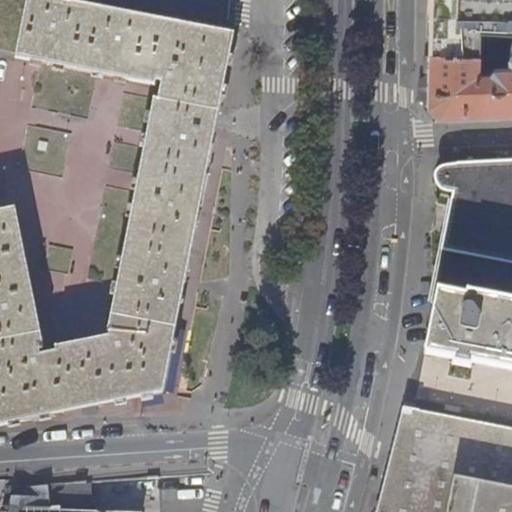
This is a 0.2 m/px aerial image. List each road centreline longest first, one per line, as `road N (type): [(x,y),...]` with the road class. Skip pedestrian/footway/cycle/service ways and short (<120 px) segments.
road 1 (secondary): [(339,0),(328,270),(288,454)]
road 2 (secondary): [(334,469),(370,288),(382,137)]
road 3 (residential): [(0,462),(216,448),(288,454)]
road 4 (secondary): [(382,137),(380,0)]
road 5 (residential): [(511,134),(382,137)]
